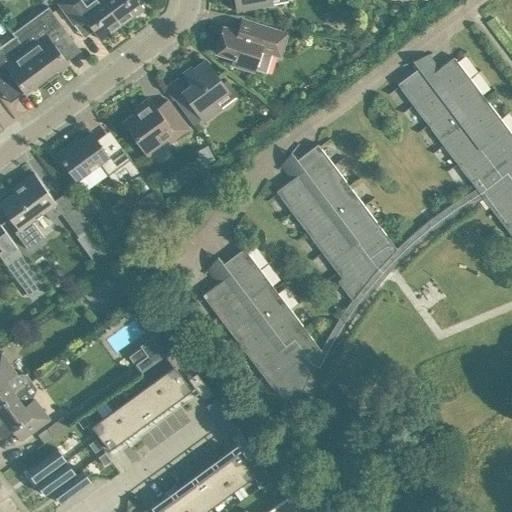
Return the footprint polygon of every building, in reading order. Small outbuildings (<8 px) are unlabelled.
[(122,24),(104,0),(88,0),(85,3),(82,0),(62,0),(58,3),(77,30),(78,29),(78,28),(87,22),(100,39),(122,24)] [(104,0),(122,24),(143,8),(136,0),(104,0)] [(233,0),(236,10),(273,3),(271,0),(233,0)] [(44,25),(21,42),(48,78),(68,63),(66,60),(63,56),(70,51),(67,46),(74,41),(62,25),(62,24),(48,6),(37,14),(41,20),(44,25)] [(241,18),(237,31),(223,26),(215,52),(233,58),(231,64),(253,71),(260,50),(280,56),(287,33),(261,24),(241,18)] [(24,92),(25,94),(48,78),(21,42),(17,38),(1,49),(5,54),(0,57),(0,89),(2,93),(10,87),(13,92),(20,87),(24,92)] [(511,133),(454,57),(438,69),(428,56),(427,55),(413,61),(414,62),(418,68),(398,84),(476,188),(452,203),(440,212),(429,220),(418,229),(407,239),(396,249),(385,261),(373,273),(362,286),(352,300),(336,324),(328,337),(321,350),(314,363),(311,370),(308,376),(303,390),(311,393),(316,380),(328,354),(335,342),(342,330),(350,318),(358,307),(366,296),(375,285),(384,274),(394,264),(404,254),(414,244),(424,235),(435,227),(446,218),(458,210),(470,203),(482,195),(511,235),(511,133)] [(193,124),(202,118),(204,120),(220,108),(214,100),(228,90),(205,60),(193,69),(191,67),(183,73),(191,85),(182,91),(183,92),(174,99),(193,124)] [(143,149),(164,133),(171,142),(189,129),(168,100),(156,108),(151,101),(122,121),(143,149)] [(370,109),(361,113),(372,133),(380,129),(370,109)] [(139,171),(130,158),(121,146),(108,156),(91,132),(73,145),(71,142),(56,153),(76,180),(100,164),(108,175),(113,181),(124,183),(139,171)] [(385,261),(396,249),(318,144),(297,160),(292,153),(282,165),(292,179),(276,191),(342,278),(338,281),(352,300),(362,286),(373,273),(385,261)] [(44,211),(51,220),(62,212),(33,172),(11,188),(13,192),(0,202),(0,204),(18,229),(14,232),(27,249),(44,237),(32,220),(44,211)] [(91,228),(78,209),(76,207),(63,216),(78,237),(91,228)] [(17,247),(6,256),(23,280),(35,271),(17,247)] [(311,370),(321,350),(244,248),(223,264),(218,257),(208,269),(219,283),(203,295),(270,385),(276,391),(283,396),(290,400),(298,404),(303,390),(311,370)] [(112,310),(118,317),(141,300),(131,285),(121,292),(112,310)] [(28,328),(15,337),(20,344),(33,335),(28,328)] [(147,355),(135,364),(141,372),(165,355),(151,337),(140,345),(147,355)] [(173,366),(91,425),(108,449),(191,388),(189,386),(193,384),(203,398),(212,392),(178,345),(172,349),(165,355),(173,366)] [(17,374),(16,373),(1,353),(0,353),(0,402),(31,380),(26,373),(17,374)] [(49,419),(34,398),(33,397),(37,388),(31,380),(0,402),(0,435),(1,437),(16,426),(24,437),(49,419)] [(89,423),(83,415),(77,419),(83,428),(89,423)] [(63,416),(48,427),(53,435),(69,424),(63,416)] [(316,426),(310,441),(325,447),(331,432),(316,426)] [(44,442),(53,435),(48,427),(38,434),(44,442)] [(237,451),(154,511),(203,511),(253,476),(261,487),(274,477),(240,430),(231,437),(242,451),(238,454),(237,451)] [(102,447),(96,439),(89,444),(95,452),(102,447)] [(57,448),(26,470),(35,481),(66,459),(57,448)] [(111,460),(105,452),(98,457),(104,465),(111,460)] [(67,461),(36,483),(44,494),(75,472),(67,461)] [(82,469),(51,491),(60,503),(91,481),(82,469)] [(310,511),(295,491),(266,511),(247,511),(246,509),(242,511),(310,511)]
